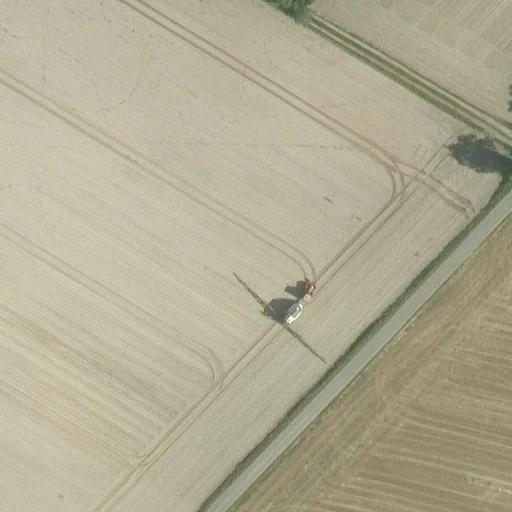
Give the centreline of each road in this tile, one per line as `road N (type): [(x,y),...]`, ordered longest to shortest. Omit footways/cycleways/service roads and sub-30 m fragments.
road 1 (unclassified): [(204,511),(511,183)]
road 2 (track): [(511,126),(308,0)]
